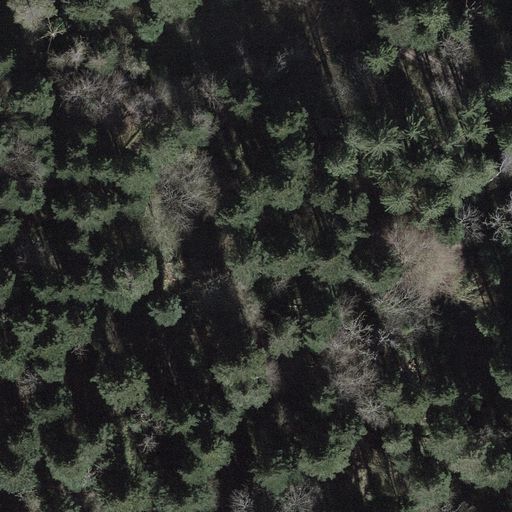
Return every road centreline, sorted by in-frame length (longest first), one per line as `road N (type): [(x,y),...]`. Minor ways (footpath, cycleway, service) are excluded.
road 1 (track): [(511,87),(358,0)]
road 2 (track): [(0,375),(85,511)]
